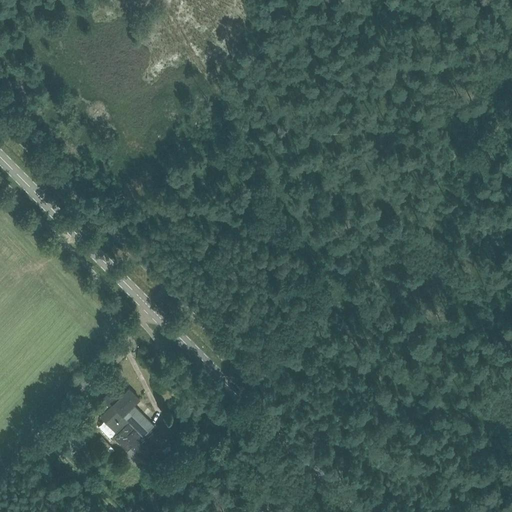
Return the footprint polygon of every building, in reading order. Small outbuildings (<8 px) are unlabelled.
[(114,349),(117,358),(127,355),(125,346),(114,349)] [(114,436),(127,449),(127,450),(130,447),(141,458),(164,435),(176,429),(172,420),(158,426),(154,422),(153,424),(133,404),(139,398),(129,387),(123,394),(115,386),(102,399),(110,407),(101,416),(116,431),(123,424),(125,425),(114,436)] [(102,436),(98,439),(106,448),(110,445),(102,436)] [(68,449),(73,455),(79,451),(74,445),(68,449)] [(115,449),(111,445),(100,455),(104,460),(115,449)]
